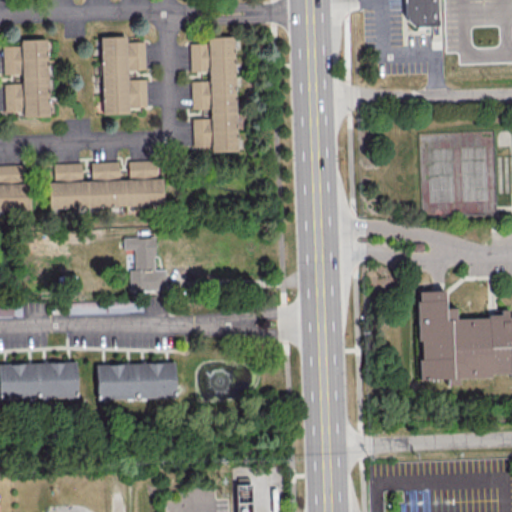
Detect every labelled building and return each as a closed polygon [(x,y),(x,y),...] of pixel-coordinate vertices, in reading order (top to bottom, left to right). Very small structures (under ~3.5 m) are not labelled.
[(439,0),(440,26),(416,27),(407,19),(406,0),(439,0)] [(145,106),(144,78),(126,78),(126,69),(144,69),(143,40),(125,41),(125,36),(99,36),(101,113),(127,113),(127,107),(145,106)] [(236,150),(233,36),(206,36),(206,42),(188,43),(189,71),(207,70),(208,80),(189,80),(190,108),(208,108),(209,117),(191,118),(192,146),(210,145),(210,151),(236,150)] [(2,83),(3,115),(47,114),(46,38),(19,39),(19,45),(1,45),(2,74),(20,73),(20,82),(2,83)] [(161,204),(161,177),(156,177),(155,159),(126,160),(127,178),(118,179),(117,161),(89,161),(90,180),(80,180),(80,162),(52,163),(52,181),(47,181),(48,207),(161,204)] [(0,210),(29,210),(28,181),(25,182),(24,164),(0,164),(0,210)] [(128,290),(165,289),(165,268),(154,268),(153,236),(121,236),(121,249),(132,249),(133,269),(128,269),(128,290)] [(413,242),(426,241),(427,250),(414,252),(413,242)] [(455,289),(432,290),(416,291),(420,384),(511,380),(511,314),(456,317),(455,289)] [(92,308),(86,308),(86,312),(117,311),(117,305),(107,305),(106,301),(92,302),(92,308)] [(0,398),(76,397),(75,361),(0,363),(0,398)] [(95,398),(174,396),(173,361),(95,363),(95,398)] [(237,501),(249,499),(247,490),(249,489),(247,477),(241,478),(242,482),(234,483),(237,501)]
